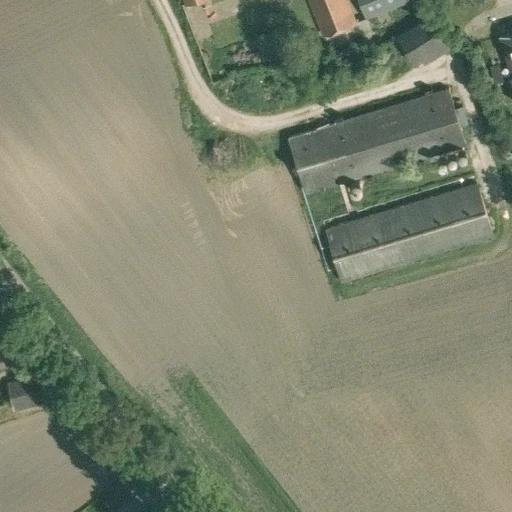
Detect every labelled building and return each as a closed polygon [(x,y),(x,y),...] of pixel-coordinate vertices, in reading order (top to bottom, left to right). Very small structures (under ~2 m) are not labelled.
[(310,0),(323,33),(354,21),(345,0),(310,0)] [(358,0),(365,16),(404,0),(358,0)] [(416,66),(451,44),(432,12),(396,34),(416,66)] [(511,32),(500,36),(511,75),(508,76),(511,87),(511,32)] [(305,192),(466,144),(448,87),(288,135),(305,192)] [(340,281),(493,235),(476,180),(324,227),(340,281)] [(11,403),(43,395),(38,373),(7,380),(11,403)]
